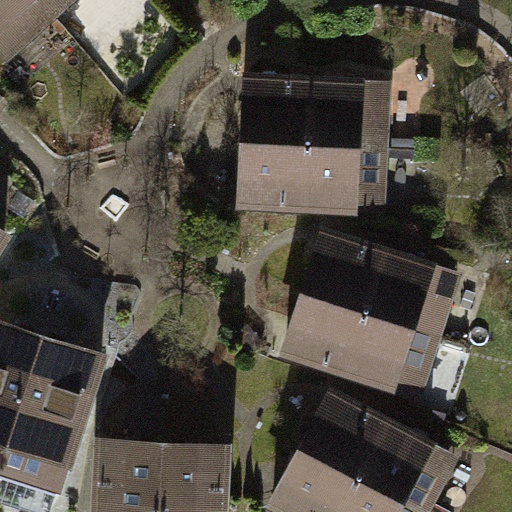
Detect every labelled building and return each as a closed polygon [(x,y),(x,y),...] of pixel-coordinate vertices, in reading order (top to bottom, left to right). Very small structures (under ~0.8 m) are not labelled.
[(0,0),(0,51),(8,61),(59,17),(43,0),(0,0)] [(43,0),(59,17),(77,0),(43,0)] [(247,75),(245,138),(390,143),(392,80),(247,75)] [(388,210),(390,143),(245,138),(243,205),(388,210)] [(0,253),(13,232),(0,223),(0,253)] [(325,231),(307,292),(446,334),(464,273),(325,231)] [(427,398),(446,334),(307,292),(288,356),(427,398)] [(0,472),(4,474),(46,335),(0,321),(0,472)] [(107,354),(46,335),(4,474),(65,492),(107,354)] [(333,392),(304,448),(426,511),(433,511),(462,458),(333,392)] [(99,511),(166,511),(169,442),(102,439),(99,511)] [(230,511),(233,444),(169,442),(166,511),(230,511)] [(282,511),(426,511),(304,448),(273,507),(282,511)]
